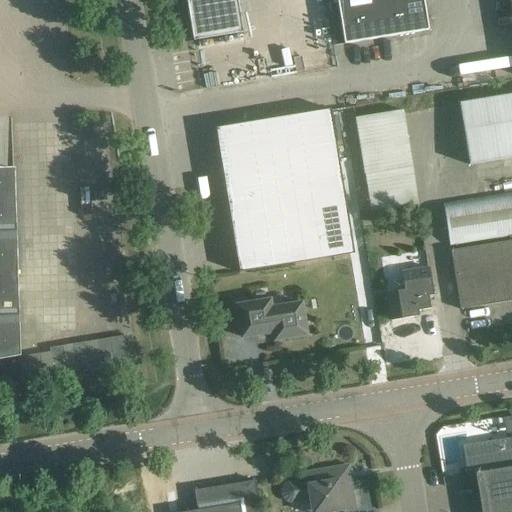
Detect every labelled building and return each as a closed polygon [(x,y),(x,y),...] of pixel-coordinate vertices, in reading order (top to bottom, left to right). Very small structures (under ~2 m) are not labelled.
[(243,33),(237,0),(185,0),(192,41),(243,33)] [(336,0),(344,45),(428,31),(422,0),(336,0)] [(511,95),(459,104),(469,165),(511,158),(511,192),(442,204),(449,248),(508,238),(509,241),(450,251),(460,310),(511,301),(511,95)] [(215,129),(226,201),(243,198),(309,187),(342,182),(330,110),(215,129)] [(412,165),(364,173),(370,214),(418,206),(412,165)] [(321,259),(353,254),(342,182),(309,187),(321,259)] [(321,259),(309,187),(243,198),(226,201),(238,273),(255,270),(321,259)] [(0,360),(20,357),(16,253),(0,253),(0,360)] [(430,276),(429,268),(401,273),(403,281),(393,282),(394,292),(386,293),(391,321),(418,317),(417,311),(430,309),(428,297),(433,296),(430,276)] [(270,308),(269,300),(236,306),(241,337),(265,334),(265,332),(272,331),(274,340),(306,335),(300,303),(270,308)] [(123,336),(97,341),(102,368),(128,364),(123,336)] [(85,343),(73,345),(77,372),(90,370),(85,343)] [(62,347),(49,349),(54,376),(66,374),(62,347)] [(39,355),(26,357),(30,380),(43,378),(39,355)] [(511,511),(511,439),(462,447),(465,467),(473,466),(480,511),(511,511)] [(308,502),(309,511),(355,511),(348,466),(299,474),(300,479),(289,481),(287,482),(283,486),(281,491),(281,496),(282,500),(285,503),(290,505),(308,502)] [(197,511),(188,511),(259,511),(255,481),(194,491),(197,511)]
